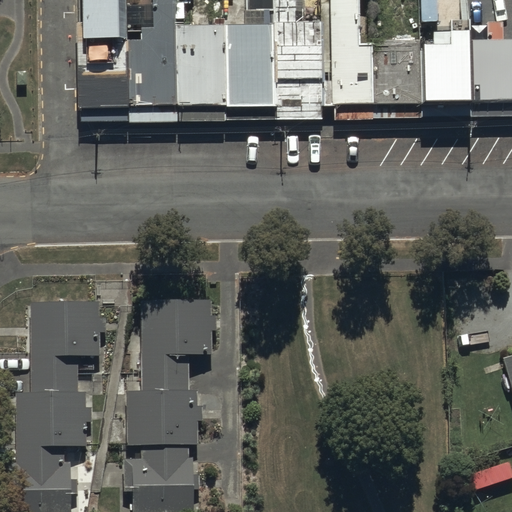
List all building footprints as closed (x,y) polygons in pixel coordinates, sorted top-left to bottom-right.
[(79,0),(80,108),(132,107),(131,40),(131,0),(79,0)] [(132,107),(176,107),(175,33),(175,0),(153,0),(154,30),(141,30),(141,40),(131,40),(132,107)] [(272,12),(272,0),(243,0),(244,12),(261,12),(272,12)] [(334,105),(375,104),(375,47),(373,0),(332,0),(333,31),(334,105)] [(402,0),(385,0),(386,10),(403,10),(402,0)] [(280,106),(334,105),(333,31),(279,32),(280,106)] [(176,107),(280,106),(279,32),(175,33),(176,107)] [(472,103),(511,102),(511,37),(471,39),(471,46),(472,103)] [(375,104),(472,103),(471,46),(375,47),(375,104)] [(189,458),(188,445),(199,445),(199,420),(204,420),(203,407),(199,407),(199,391),(190,391),(190,355),(214,355),(214,331),(217,331),(217,315),(212,315),(212,301),(141,302),(142,391),(126,392),(126,445),(141,445),(141,458),(124,458),(124,492),(134,492),(134,511),(194,511),(194,458),(189,458)] [(100,302),(30,303),(30,391),(9,391),(9,445),(25,445),(25,462),(1,462),(1,501),(23,501),(23,511),(71,511),(72,463),(67,463),(67,450),(86,450),(86,423),(92,423),(92,409),(85,409),(85,393),(79,392),(78,357),(102,357),(101,333),(106,332),(106,318),(100,318),(100,302)] [(511,355),(502,358),(511,393),(511,355)]
